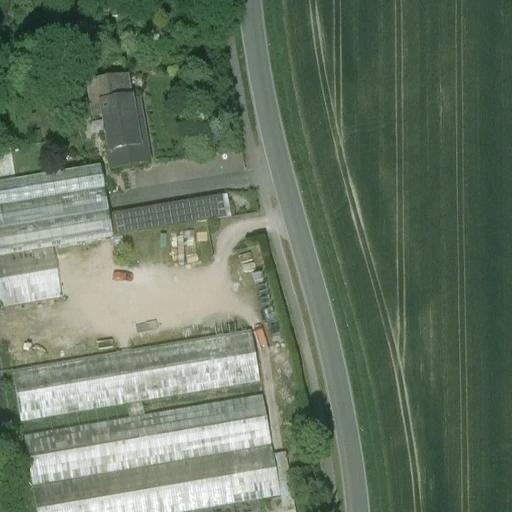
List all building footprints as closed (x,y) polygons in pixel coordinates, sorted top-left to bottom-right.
[(131,112),(126,82),(89,88),(95,120),(102,119),(112,171),(149,165),(139,111),(131,112)] [(0,187),(0,258),(113,239),(110,219),(101,170),(49,179),(44,147),(9,153),(14,185),(0,187)] [(228,200),(110,219),(113,239),(232,220),(228,200)] [(0,259),(0,304),(1,312),(240,271),(232,220),(0,259)] [(191,511),(289,498),(283,457),(277,458),(268,397),(147,414),(145,401),(261,384),(253,335),(12,370),(21,430),(26,430),(37,511),(191,511)]
